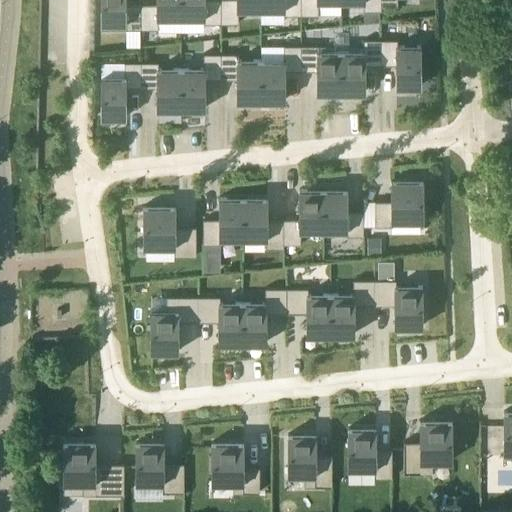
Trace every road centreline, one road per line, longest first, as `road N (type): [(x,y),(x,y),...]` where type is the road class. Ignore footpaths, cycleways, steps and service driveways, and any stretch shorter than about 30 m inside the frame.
road 1 (residential): [(84,175),(109,374),(126,397),(150,405),(489,365)]
road 2 (residential): [(471,137),(84,175)]
road 3 (unclassified): [(489,365),(471,137)]
road 4 (residential): [(78,0),(76,133),(84,175)]
road 5 (unclassified): [(471,137),(464,0)]
